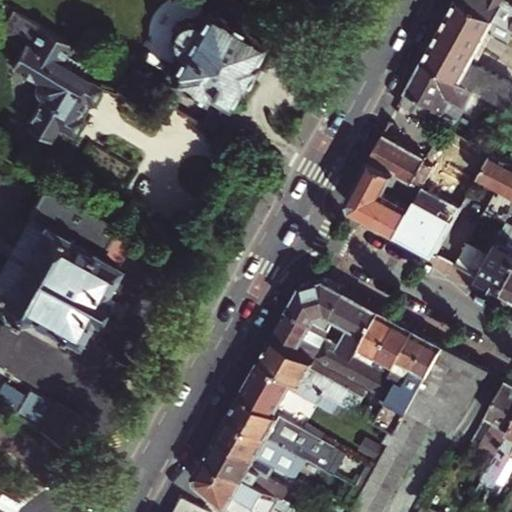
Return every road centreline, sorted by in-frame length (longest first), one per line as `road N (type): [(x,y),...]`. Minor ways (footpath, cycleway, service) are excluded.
road 1 (primary): [(124,511),(285,223)]
road 2 (residential): [(285,223),(511,342)]
road 3 (primary): [(285,223),(408,0)]
